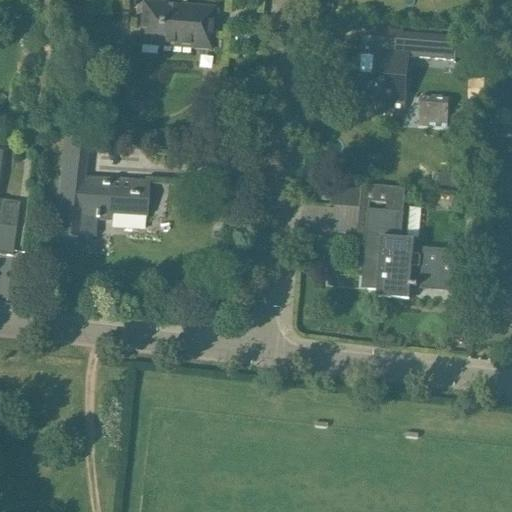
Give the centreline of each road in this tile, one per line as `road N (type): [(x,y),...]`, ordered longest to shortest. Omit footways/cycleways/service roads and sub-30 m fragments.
road 1 (residential): [(262,355),(291,0)]
road 2 (residential): [(262,355),(0,324)]
road 3 (residential): [(511,382),(262,355)]
